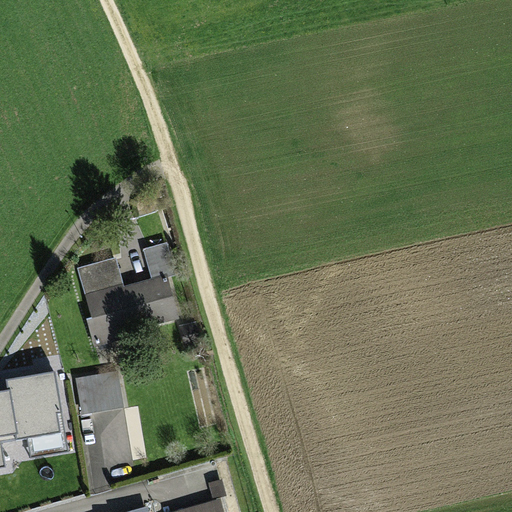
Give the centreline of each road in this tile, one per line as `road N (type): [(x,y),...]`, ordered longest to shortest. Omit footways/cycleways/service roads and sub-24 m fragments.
road 1 (track): [(272,511),(167,166),(100,0)]
road 2 (residential): [(0,355),(97,209),(167,166)]
